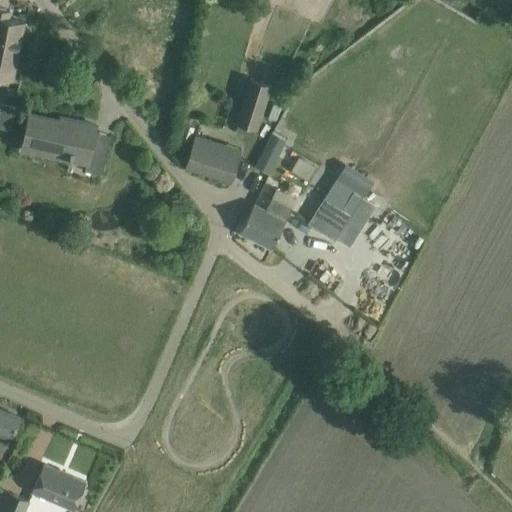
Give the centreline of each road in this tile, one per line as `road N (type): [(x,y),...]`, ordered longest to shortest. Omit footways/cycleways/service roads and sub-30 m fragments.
road 1 (residential): [(0,394),(112,438),(130,433),(212,247)]
road 2 (residential): [(467,466),(285,300),(212,247)]
road 3 (residential): [(212,247),(213,218),(37,0)]
